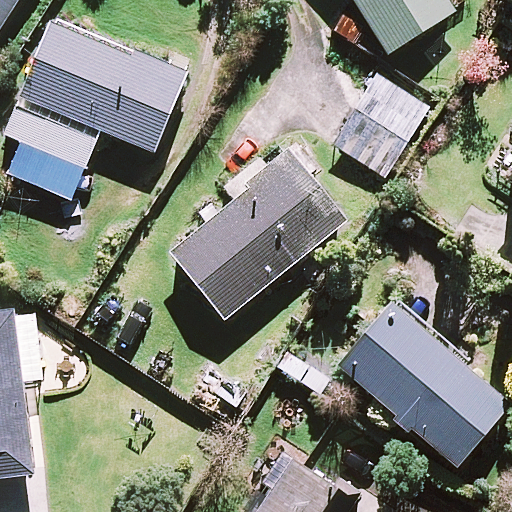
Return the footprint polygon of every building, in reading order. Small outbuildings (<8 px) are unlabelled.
[(0,0),(0,40),(26,0),(0,0)] [(350,0),(390,63),(458,19),(445,0),(350,0)] [(188,82),(55,29),(9,144),(87,175),(102,138),(157,160),(188,82)] [(438,117),(379,78),(332,148),(391,187),(438,117)] [(346,226),(290,161),(172,263),(227,328),(346,226)] [(511,415),(397,315),(343,378),(401,428),(458,477),(511,415)] [(0,485),(35,481),(22,391),(47,388),(38,316),(0,320),(0,485)] [(357,511),(363,504),(287,455),(262,492),(278,502),(271,511),(357,511)]
